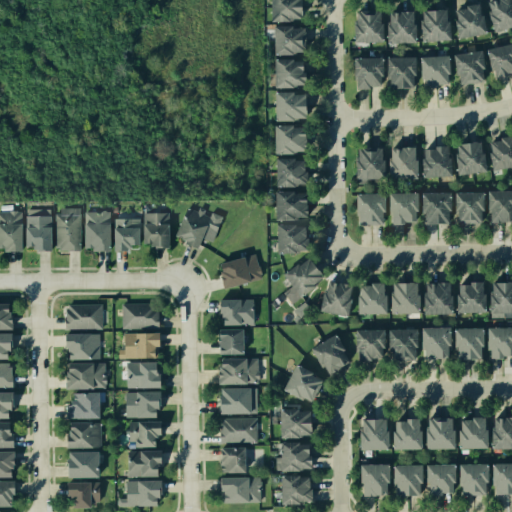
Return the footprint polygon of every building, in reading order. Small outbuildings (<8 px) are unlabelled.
[(271,0),(271,21),(302,20),(301,0),(271,0)] [(480,3),(488,0),(508,0),(511,12),(511,22),(490,30),(480,3)] [(448,10),(472,4),(480,32),(455,38),(448,10)] [(349,10),(377,9),(378,40),(350,41),(349,10)] [(381,12),(408,10),(410,41),(383,42),(381,12)] [(414,11),(443,10),(444,39),(416,40),(414,11)] [(267,23),(296,24),(295,55),(266,54),(267,23)] [(481,52),(506,44),(511,64),(511,71),(490,79),(481,52)] [(475,51),(480,82),(450,86),(445,55),(475,51)] [(415,55),(445,55),(445,86),(415,86),(415,55)] [(347,57),(376,56),(376,88),(348,88),(347,57)] [(381,58),(411,58),(410,88),(380,88),(381,58)] [(268,59),(297,59),(297,87),(268,87),(268,59)] [(269,92),(298,93),(298,122),(268,121),(269,92)] [(268,126),(298,127),(298,153),(268,153),(268,126)] [(484,141),(509,136),(511,148),(511,165),(490,171),(484,141)] [(451,142),(479,140),(482,171),(454,174),(451,142)] [(418,147),(446,146),(447,174),(419,175),(418,147)] [(350,149),(380,149),(380,178),(350,178),(350,149)] [(385,149),(413,149),(413,177),(385,177),(385,149)] [(270,157),(299,159),(298,188),(269,187),(270,157)] [(484,190),(511,190),(510,222),(483,221),(484,190)] [(270,192),(301,193),(300,219),(270,219),(270,192)] [(383,194),(410,193),(411,223),(384,224),(383,194)] [(417,193),(444,194),(443,224),(417,224),(417,193)] [(450,193),(478,193),(478,224),(450,223),(450,193)] [(350,194),(379,194),(379,225),(350,225),(350,194)] [(187,206),(207,215),(210,208),(223,214),(210,242),(203,239),(199,248),(174,236),(187,206)] [(53,208),(80,209),(80,252),(53,251),(53,208)] [(50,211),(49,248),(26,248),(27,210),(50,211)] [(86,211),(107,212),(106,252),(84,251),(86,211)] [(144,211),(170,212),(168,249),(142,247),(144,211)] [(0,212),(21,213),(20,249),(0,248),(0,212)] [(114,218),(139,218),(138,247),(128,247),(128,251),(113,250),(114,218)] [(274,224),(302,225),(301,254),(273,253),(274,224)] [(220,264),(254,254),(261,277),(224,288),(220,275),(222,275),(221,271),(222,271),(220,264)] [(281,272),(304,257),(320,282),(296,296),(281,272)] [(323,281),(349,286),(343,313),(317,307),(323,281)] [(423,282),(447,283),(446,313),(422,312),(423,282)] [(388,284),(417,283),(417,314),(387,312),(388,284)] [(484,284),(511,283),(511,311),(486,312),(484,284)] [(354,284),(381,284),(381,313),(354,313),(354,284)] [(452,284),(481,284),(482,313),(452,314),(452,284)] [(119,298),(152,301),(151,325),(117,322),(119,298)] [(213,300),(255,299),(255,325),(213,326),(213,300)] [(62,301),(100,302),(99,329),(61,328),(62,301)] [(10,303),(0,303),(0,329),(11,329),(10,303)] [(488,326),(510,327),(509,357),(487,356),(488,326)] [(423,327),(450,328),(449,358),(424,358),(424,346),(422,346),(423,327)] [(389,328),(417,329),(416,360),(391,360),(392,347),(389,347),(389,328)] [(455,328),(482,328),(482,358),(458,358),(458,346),(455,346),(455,328)] [(355,330),(385,330),(385,358),(372,358),(372,360),(358,360),(358,348),(355,348),(355,330)] [(121,331),(153,331),(153,357),(120,357),(121,331)] [(214,332),(243,332),(243,353),(214,353),(214,332)] [(10,333),(0,333),(0,358),(11,358),(10,333)] [(59,335),(96,333),(97,359),(60,360),(59,335)] [(313,348),(336,334),(351,360),(327,374),(313,348)] [(212,359),(255,357),(257,384),(214,383),(213,371),(212,359)] [(118,363),(154,362),(154,385),(119,386),(118,363)] [(59,364),(100,363),(101,388),(60,389),(59,364)] [(0,364),(10,364),(10,388),(0,388),(0,364)] [(295,366),(325,382),(314,403),(284,388),(295,366)] [(212,388),(249,387),(249,412),(213,413),(212,388)] [(0,392),(8,392),(8,417),(0,417),(0,392)] [(118,392),(160,393),(159,417),(118,416),(118,392)] [(62,394),(95,394),(95,417),(62,417),(62,394)] [(281,410),(309,411),(309,436),(281,435),(281,410)] [(485,417),(511,417),(511,447),(485,447),(485,417)] [(218,418),(256,418),(256,443),(218,443),(218,418)] [(422,419),(450,421),(448,450),(420,448),(422,419)] [(354,420),(386,421),(386,448),(354,448),(354,420)] [(456,420),(479,420),(480,445),(456,446),(456,420)] [(0,421),(10,421),(11,447),(0,447),(0,421)] [(118,421),(156,421),(155,448),(117,447),(118,421)] [(390,422),(411,422),(412,447),(391,447),(390,422)] [(61,423),(99,423),(99,447),(61,447),(61,423)] [(279,443),(309,443),(310,473),(279,473),(279,443)] [(216,449),(243,448),(244,472),(216,472),(216,449)] [(0,451),(8,451),(9,477),(0,477),(0,451)] [(61,451),(93,451),(92,477),(60,476),(61,451)] [(123,451),(154,451),(154,475),(123,475),(123,451)] [(351,464),(383,465),(382,495),(350,494),(351,464)] [(422,466),(449,464),(443,492),(424,493),(422,466)] [(456,464),(481,464),(481,494),(456,494),(456,464)] [(487,465),(511,465),(511,493),(487,493),(487,465)] [(388,467),(414,467),(414,496),(388,496),(388,467)] [(212,479),(258,478),(258,502),(213,503),(212,479)] [(282,478),(312,479),(311,502),(282,501),(282,478)] [(117,479),(156,479),(156,505),(117,505),(117,479)] [(0,483),(11,484),(11,506),(0,505),(0,483)] [(60,483),(97,483),(97,506),(60,506),(60,483)]
